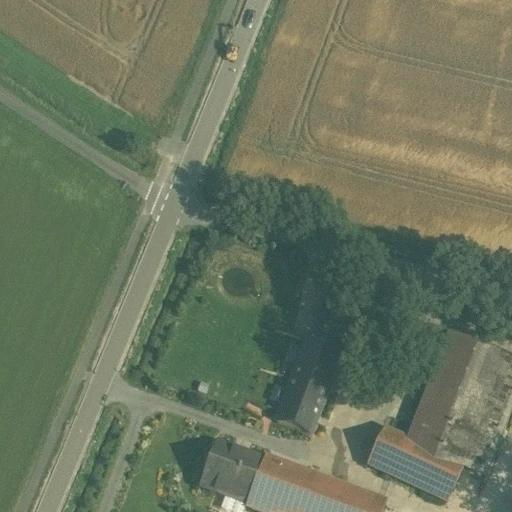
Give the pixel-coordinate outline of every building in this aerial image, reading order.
[(511,360),(447,336),(407,442),(464,468),(463,470),(485,478),(511,408),(511,360)] [(277,423),(309,435),(339,357),(307,345),(277,423)] [(366,468),(446,505),(463,470),(464,468),(407,442),(383,431),(366,468)] [(263,463),(217,446),(200,489),(247,507),(245,511),(248,511),(276,511),(292,470),(264,460),(263,463)] [(382,511),(385,505),(292,470),(276,511),(382,511)]
